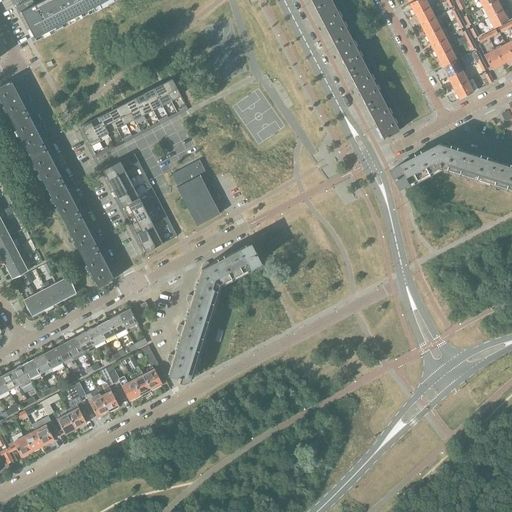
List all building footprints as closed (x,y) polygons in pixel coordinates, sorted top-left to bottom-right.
[(13,0),(17,5),(20,11),(34,38),(36,42),(115,0),(13,0)] [(334,7),(330,0),(310,0),(316,10),(323,6),(326,11),(334,7)] [(415,0),(409,3),(415,14),(429,7),(424,0),(415,0)] [(482,6),(487,17),(501,10),(495,0),(494,0),(493,0),(482,6)] [(351,39),(342,22),(334,7),(326,11),(323,6),(316,10),(332,41),(340,38),(342,43),(351,39)] [(415,14),(421,25),(434,18),(429,7),(415,14)] [(501,10),(487,17),(493,28),(506,21),(501,10)] [(421,25),(426,36),(440,29),(434,18),(421,25)] [(426,36),(431,46),(445,39),(440,29),(426,36)] [(467,42),(470,40),(466,31),(462,33),(464,36),(457,39),(460,45),(467,41),(467,42)] [(368,71),(357,51),(351,39),(342,43),(340,38),(332,41),(349,74),(356,70),(359,76),(368,71)] [(431,46),(437,57),(451,50),(445,39),(431,46)] [(470,40),(467,42),(471,50),(475,48),(470,40)] [(511,57),(505,44),(495,50),(502,63),(511,57)] [(437,57),(443,68),(456,61),(451,50),(437,57)] [(502,63),(495,50),(483,56),(490,69),(502,63)] [(481,61),(477,52),(473,54),(478,63),(481,61)] [(443,68),(448,78),(462,71),(456,61),(443,68)] [(385,104),(375,85),(368,71),(359,76),(356,70),(349,74),(366,106),(373,103),(376,108),(385,104)] [(448,78),(453,89),(467,82),(462,71),(448,78)] [(489,83),(493,82),(488,73),(484,75),(489,83)] [(180,95),(171,78),(161,83),(170,100),(180,95)] [(113,279),(10,81),(8,82),(6,83),(0,86),(0,99),(98,287),(109,282),(111,280),(113,279)] [(467,82),(453,89),(459,99),(472,92),(467,82)] [(161,83),(152,88),(161,105),(170,100),(161,83)] [(161,105),(152,88),(143,93),(152,110),(161,105)] [(143,93),(134,98),(143,115),(152,110),(143,93)] [(143,115),(134,98),(125,102),(134,119),(143,115)] [(125,102),(116,107),(125,124),(134,119),(125,102)] [(399,130),(392,118),(385,104),(376,108),(373,103),(366,106),(383,139),(385,138),(387,137),(387,136),(399,130)] [(125,124),(116,107),(107,112),(116,129),(125,124)] [(502,114),(506,122),(511,118),(511,117),(508,110),(502,114)] [(107,112),(98,116),(107,133),(116,129),(107,112)] [(107,133),(98,116),(89,121),(98,138),(107,133)] [(100,141),(98,138),(89,121),(79,126),(90,147),(100,141)] [(443,166),(496,183),(511,187),(511,165),(508,165),(505,158),(500,157),(498,161),(478,155),(475,149),(470,148),(468,152),(437,142),(431,145),(433,148),(410,160),(408,157),(404,159),(405,162),(393,168),(403,187),(443,166)] [(148,180),(162,173),(148,146),(139,150),(142,157),(138,159),(148,180)] [(199,160),(171,174),(177,187),(176,187),(196,226),(219,214),(219,213),(218,213),(217,211),(223,208),(224,209),(224,208),(199,160)] [(124,171),(119,161),(102,170),(107,179),(124,171)] [(107,179),(112,189),(129,180),(124,171),(107,179)] [(129,180),(112,189),(116,198),(134,189),(129,180)] [(116,198),(121,207),(138,198),(134,189),(116,198)] [(143,207),(138,198),(121,207),(126,216),(143,207)] [(126,216),(131,225),(148,216),(143,207),(126,216)] [(131,225),(135,234),(152,225),(148,216),(131,225)] [(7,223),(2,226),(0,226),(0,241),(13,234),(7,223)] [(135,234),(140,243),(157,234),(152,225),(135,234)] [(0,241),(0,254),(0,255),(14,249),(19,246),(13,234),(0,241)] [(157,234),(140,243),(145,252),(162,244),(157,234)] [(207,262),(202,264),(192,296),(188,295),(186,300),(189,306),(183,326),(178,324),(176,329),(180,336),(173,356),(169,354),(167,359),(170,365),(168,374),(179,377),(178,382),(182,383),(188,380),(188,379),(218,283),(258,263),(248,244),(236,250),(235,247),(230,250),(231,253),(209,265),(207,262)] [(14,249),(0,255),(6,267),(25,257),(22,252),(17,254),(14,249)] [(25,257),(6,267),(12,278),(31,268),(25,257)] [(75,293),(67,278),(56,284),(63,298),(68,295),(69,296),(75,293)] [(56,284),(45,289),(52,304),(59,301),(59,300),(63,298),(56,284)] [(45,289),(34,295),(41,309),(47,306),(47,307),(52,304),(45,289)] [(41,309),(34,295),(24,300),(31,315),(38,312),(37,312),(41,309)] [(144,312),(149,310),(145,302),(140,305),(144,312)] [(118,315),(125,328),(127,332),(138,327),(129,309),(118,315)] [(118,315),(107,321),(114,334),(125,328),(118,315)] [(97,326),(103,339),(114,334),(107,321),(97,326)] [(87,331),(86,332),(93,345),(103,339),(97,326),(92,329),(91,328),(87,330),(87,331)] [(86,332),(85,332),(85,331),(80,334),(81,335),(75,338),(82,351),(93,345),(86,332)] [(75,338),(64,343),(71,356),(82,351),(75,338)] [(144,338),(133,344),(135,349),(147,343),(144,338)] [(64,343),(54,349),(60,362),(71,356),(64,343)] [(151,364),(152,366),(146,368),(148,372),(143,374),(150,389),(161,384),(154,371),(160,369),(148,346),(141,349),(149,365),(151,364)] [(63,366),(60,362),(54,349),(43,354),(51,370),(52,370),(52,371),(63,366)] [(118,352),(112,356),(114,360),(120,357),(118,352)] [(43,354),(32,360),(39,373),(45,370),(47,373),(51,370),(43,354)] [(23,365),(22,366),(28,379),(39,373),(32,360),(27,363),(27,362),(23,364),(23,365)] [(96,364),(90,367),(93,372),(99,368),(96,364)] [(22,366),(21,366),(21,365),(16,367),(17,368),(11,371),(18,384),(28,379),(22,366)] [(106,368),(114,384),(119,381),(129,400),(140,395),(132,380),(127,382),(123,376),(118,378),(112,365),(106,368)] [(114,384),(106,368),(100,372),(105,382),(101,384),(106,393),(100,396),(107,412),(118,406),(109,387),(114,384)] [(11,371),(0,377),(7,390),(18,384),(11,371)] [(150,389),(143,374),(141,371),(135,374),(137,377),(132,380),(140,395),(150,389)] [(79,382),(73,385),(80,398),(85,395),(96,417),(107,412),(100,396),(98,394),(92,397),(89,392),(85,394),(79,382)] [(73,410),(67,413),(75,428),(86,423),(76,404),(82,401),(80,398),(73,385),(67,388),(74,401),(69,404),(71,407),(72,407),(73,410)] [(57,394),(46,399),(49,404),(60,399),(57,394)] [(32,397),(26,401),(29,405),(35,402),(32,397)] [(46,399),(40,402),(47,416),(53,412),(49,404),(46,399)] [(5,412),(7,416),(18,411),(16,406),(5,412)] [(75,428),(67,413),(56,419),(64,434),(75,428)] [(45,424),(34,430),(42,445),(53,440),(45,424)] [(23,436),(31,451),(42,445),(34,430),(23,436)] [(9,447),(11,451),(16,449),(17,450),(21,457),(31,451),(23,436),(13,441),(14,444),(9,447)] [(6,449),(0,451),(0,453),(2,457),(3,456),(7,464),(13,461),(9,453),(6,449)]
